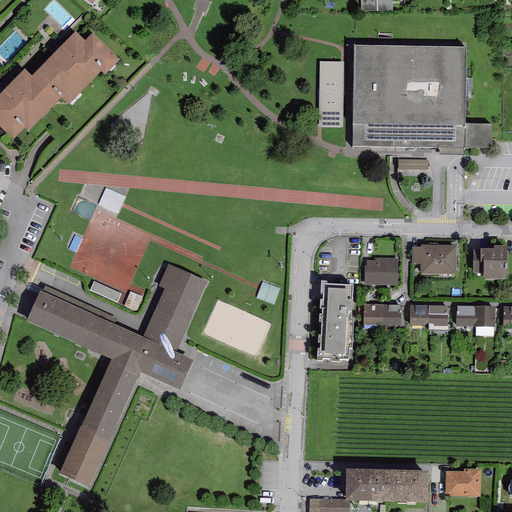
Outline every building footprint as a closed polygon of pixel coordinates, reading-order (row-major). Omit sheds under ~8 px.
[(392,11),(392,0),(360,0),(361,11),(392,11)] [(75,32),(35,72),(61,97),(68,104),(100,71),(104,75),(120,59),(92,33),(84,41),(75,32)] [(471,52),(357,50),(356,150),(496,151),(496,128),(470,128),(471,52)] [(31,76),(24,69),(0,93),(0,127),(12,140),(24,128),(28,131),(61,97),(35,72),(31,76)] [(344,116),(344,78),(325,78),(325,116),(344,116)] [(428,170),(428,160),(398,159),(398,169),(428,170)] [(100,205),(117,212),(124,197),(107,189),(100,205)] [(69,249),(76,252),(82,238),(75,235),(69,249)] [(482,279),(507,279),(507,246),(494,246),(494,248),(473,248),(472,274),(482,274),(482,279)] [(425,268),(425,277),(459,278),(460,249),(426,249),(425,251),(416,251),(416,268),(425,268)] [(364,285),(398,286),(398,258),(374,258),(374,260),(366,260),(366,266),(364,265),(364,285)] [(60,473),(88,486),(140,372),(180,390),(194,360),(174,351),(206,281),(168,264),(158,286),(164,289),(142,336),(115,324),(117,319),(45,286),(42,291),(40,290),(26,321),(111,359),(60,473)] [(117,303),(121,293),(94,281),(89,290),(117,303)] [(260,298),(278,304),(284,288),(266,281),(260,298)] [(327,281),(321,281),(320,294),(323,294),(322,299),(320,299),(319,308),(322,309),(322,314),(319,314),(319,322),(321,322),(321,335),(318,335),(317,342),(320,342),(320,348),(317,348),(316,360),(322,360),(322,358),(331,358),(330,361),(339,361),(339,359),(348,359),(349,348),(352,348),(353,319),(351,319),(353,285),(327,283),(327,281)] [(130,291),(124,306),(135,310),(142,295),(130,291)] [(383,305),(363,304),(363,325),(382,325),(383,305)] [(402,305),(383,305),(382,325),(402,325),(402,305)] [(429,306),(410,305),(410,326),(429,326),(429,306)] [(448,306),(429,306),(429,326),(448,327),(448,306)] [(476,306),(457,306),(457,327),(476,327),(476,306)] [(495,306),(476,306),(476,327),(495,327),(495,306)] [(511,306),(503,307),(503,328),(511,327),(511,306)] [(346,466),(345,498),(388,499),(388,467),(346,466)] [(429,468),(388,467),(388,499),(428,500),(429,468)] [(481,469),(463,469),(463,472),(445,471),(445,496),(480,497),(481,469)] [(310,499),(309,511),(348,511),(349,500),(310,499)]
